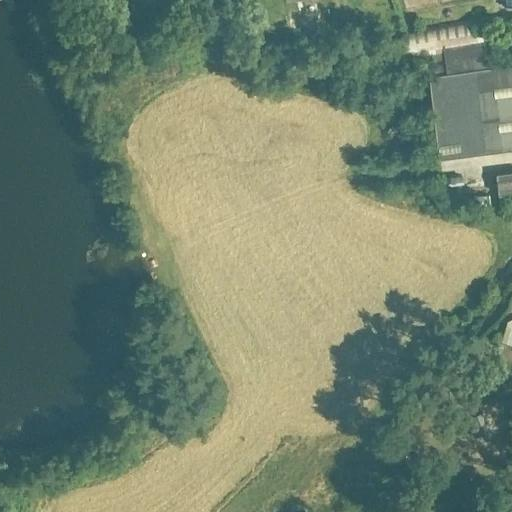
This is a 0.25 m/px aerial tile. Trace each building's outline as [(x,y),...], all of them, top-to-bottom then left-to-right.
[(433,58),(446,57),(447,70),(488,66),(481,19),(402,31),(407,63),(433,60),(433,58)] [(485,41),(495,63),(511,55),(511,41),(507,31),(485,41)] [(511,63),(447,72),(445,57),(433,58),(435,73),(429,74),(439,159),(511,150),(511,63)] [(511,173),(496,176),(498,195),(511,193),(511,173)] [(502,342),(511,345),(511,319),(508,322),(502,342)] [(482,412),(466,419),(474,437),(490,430),(482,412)]
